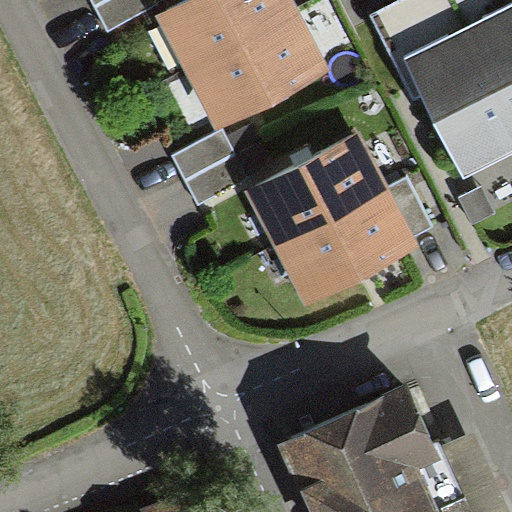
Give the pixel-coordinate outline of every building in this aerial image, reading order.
[(158,2),(157,0),(95,0),(109,27),(158,2)] [(302,0),(161,0),(158,2),(217,116),(332,56),(302,0)] [(511,0),(377,0),(370,4),(414,90),(427,83),(467,162),(511,138),(511,0)] [(249,174),(245,176),(305,292),(419,233),(360,117),(249,174)] [(222,122),(171,148),(199,200),(245,176),(249,174),(222,122)] [(412,361),(279,422),(319,511),(511,511),(511,496),(475,414),(442,429),(412,361)] [(155,511),(152,511),(232,511),(224,490),(194,501),(187,482),(149,496),(155,511)]
